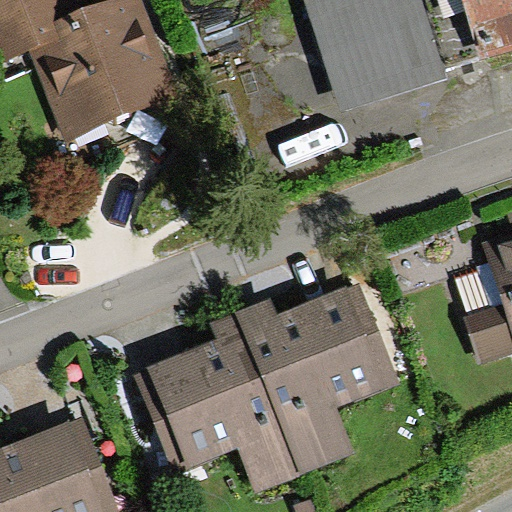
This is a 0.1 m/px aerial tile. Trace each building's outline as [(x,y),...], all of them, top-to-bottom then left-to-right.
[(68,146),(182,101),(142,0),(138,0),(87,20),(79,0),(0,0),(0,73),(34,60),(68,146)] [(312,0),(305,2),(342,118),(448,84),(445,74),(477,64),(456,0),(312,0)] [(511,0),(456,0),(477,64),(481,74),(511,63),(511,0)] [(511,239),(482,250),(502,306),(463,320),(481,368),(511,357),(511,239)] [(359,288),(246,334),(305,476),(354,456),(335,412),(399,386),(359,288)] [(257,496),(305,476),(246,334),(133,381),(173,478),(239,451),(257,496)] [(118,511),(83,422),(0,454),(0,511),(118,511)]
